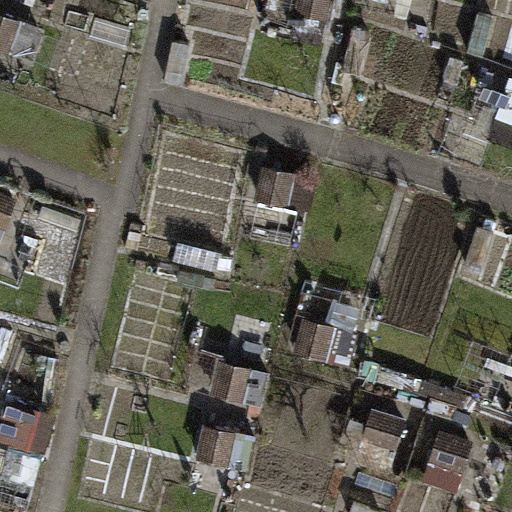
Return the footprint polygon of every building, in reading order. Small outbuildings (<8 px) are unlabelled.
[(296,0),(290,35),(323,41),(330,0),(296,0)] [(0,46),(35,58),(46,26),(0,10),(0,46)] [(470,51),(485,54),(494,16),(479,13),(470,51)] [(348,70),(364,75),(376,28),(359,24),(348,70)] [(256,196),(312,208),(320,173),(263,162),(256,196)] [(0,244),(21,194),(0,185),(0,244)] [(78,230),(83,217),(45,203),(40,216),(78,230)] [(466,266),(484,272),(499,231),(481,224),(466,266)] [(219,266),(223,251),(181,242),(178,256),(219,266)] [(350,366),(360,330),(307,315),(296,351),(350,366)] [(264,403),(271,368),(223,358),(215,393),(264,403)] [(49,447),(57,412),(9,400),(0,436),(49,447)] [(390,473),(407,415),(374,405),(358,463),(390,473)] [(207,420),(198,456),(249,469),(258,433),(207,420)] [(432,458),(466,471),(479,439),(444,425),(432,458)]
